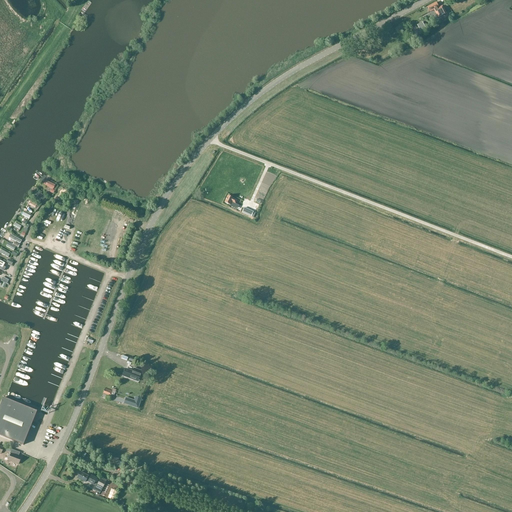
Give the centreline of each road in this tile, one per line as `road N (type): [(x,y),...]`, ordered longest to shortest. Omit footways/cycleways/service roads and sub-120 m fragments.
road 1 (tertiary): [(426,0),(285,75),(228,119),(187,165),(145,234),(84,393),(21,511)]
road 2 (track): [(128,278),(28,239),(41,204)]
road 3 (track): [(108,270),(55,402)]
